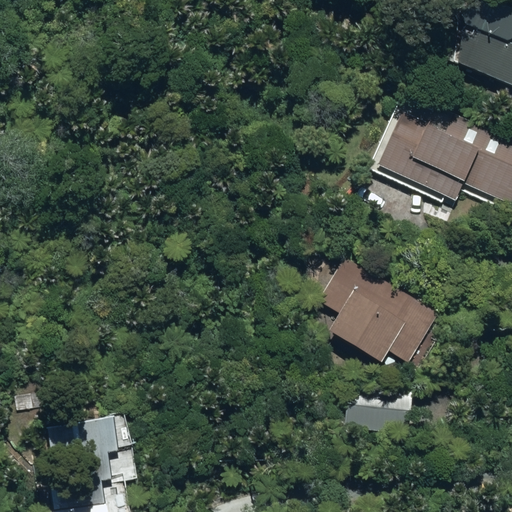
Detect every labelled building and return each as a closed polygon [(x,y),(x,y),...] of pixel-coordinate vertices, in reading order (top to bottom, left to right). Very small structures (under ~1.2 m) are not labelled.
[(446,65),(511,93),(511,16),(481,4),(452,16),(459,34),(446,65)] [(461,188),(510,210),(511,204),(511,148),(405,101),(374,171),(453,207),(461,188)] [(324,339),(377,372),(385,358),(406,371),(439,319),(344,259),(315,306),(337,319),(324,339)] [(343,432),(405,440),(410,394),(348,387),(343,432)] [(48,487),(51,511),(96,506),(93,481),(102,479),(99,453),(108,451),(104,417),(40,426),(45,461),(70,458),(73,484),(48,487)]
